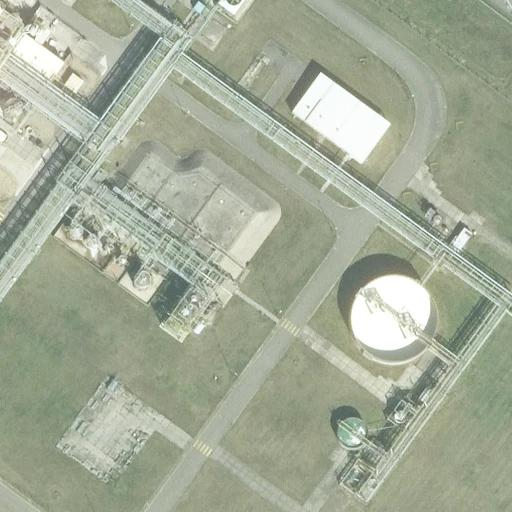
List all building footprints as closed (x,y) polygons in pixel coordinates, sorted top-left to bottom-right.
[(217,0),(231,11),(239,0),(217,0)] [(0,125),(15,136),(42,98),(62,71),(0,26),(0,125)] [(73,87),(81,75),(68,66),(60,79),(73,87)] [(347,157),(365,133),(308,92),(290,116),(347,157)] [(457,243),(466,227),(458,223),(449,239),(457,243)] [(431,331),(432,323),(432,316),(430,309),(426,301),(422,295),(416,289),(408,285),(401,282),(391,281),(384,282),(376,284),(368,288),(362,293),(357,298),(353,306),(350,312),(349,321),(350,329),(352,338),(355,344),(359,350),(366,356),(373,360),(381,363),(389,364),(399,363),(406,361),(415,357),(420,353),(424,347),(429,340),(431,331)] [(116,414),(96,424),(103,438),(123,428),(116,414)]
